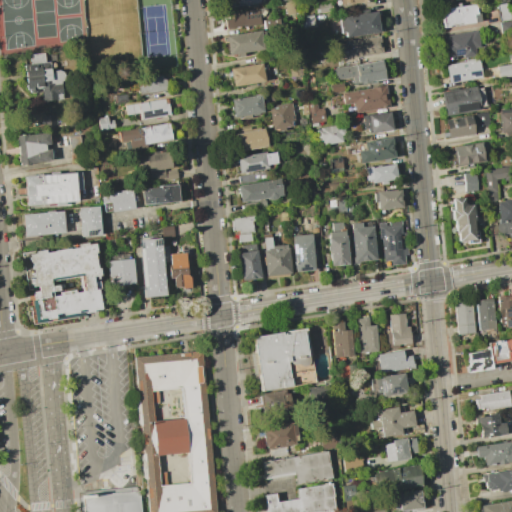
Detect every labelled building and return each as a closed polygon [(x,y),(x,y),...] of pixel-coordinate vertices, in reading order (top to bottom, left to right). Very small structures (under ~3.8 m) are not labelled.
[(330,2),(331,11),(314,13),(313,4),(330,2)] [(506,3),(509,19),(498,21),(495,4),(506,3)] [(473,4),(475,13),(478,13),(479,21),(440,28),(437,10),(473,4)] [(264,7),(265,16),(257,18),(258,23),(224,28),(222,13),(264,7)] [(375,11),(378,32),(344,37),(341,16),(375,11)] [(277,18),(279,26),(263,29),(262,20),(277,18)] [(510,20),(511,32),(500,34),(498,22),(510,20)] [(258,30),(261,49),(240,53),(241,56),(233,57),(232,54),(226,55),(223,36),(258,30)] [(476,31),(480,54),(445,60),(441,36),(476,31)] [(345,43),(345,40),(378,36),(380,53),(348,58),(347,56),(335,58),(333,45),(345,43)] [(28,64),(27,54),(41,52),(42,62),(46,61),(47,70),(56,70),(59,71),(61,75),(60,78),(57,81),(59,92),(52,93),(53,99),(43,100),(42,102),(37,98),(39,96),(38,87),(34,88),(33,90),(30,92),(28,92),(26,88),(23,89),(23,83),(21,65),(28,64)] [(477,58),(480,77),(447,83),(443,64),(477,58)] [(380,60),(383,79),(374,80),(374,83),(367,84),(366,81),(351,84),(350,77),(333,80),(331,68),(380,60)] [(259,63),(262,81),(230,86),(227,68),(259,63)] [(511,63),(511,75),(498,78),(496,66),(511,63)] [(159,75),(160,80),(163,79),(165,91),(137,95),(134,79),(159,75)] [(340,82),(340,84),(342,84),(342,88),(341,89),(341,90),(329,92),(328,84),(340,82)] [(384,86),(388,107),(354,112),(353,102),(342,104),(340,93),(384,86)] [(475,87),(479,110),(443,115),(439,92),(475,87)] [(124,94),(125,102),(111,103),(110,96),(124,94)] [(258,94),(261,112),(231,117),(228,99),(258,94)] [(164,98),(167,115),(138,119),(137,113),(124,115),(122,105),(164,98)] [(289,103),(292,120),(288,120),(290,126),(282,127),(283,130),(276,131),(276,129),(271,130),(266,107),(289,103)] [(315,103),(316,108),(321,108),(323,121),(308,123),(306,104),(315,103)] [(499,112),(499,109),(511,107),(511,132),(499,134),(497,113),(499,112)] [(367,114),(368,115),(388,112),(391,130),(369,133),(368,127),(362,128),(360,115),(367,114)] [(485,112),(487,122),(471,125),(473,134),(446,139),(443,119),(485,112)] [(110,120),(111,128),(95,129),(93,118),(104,116),(105,120),(110,120)] [(164,123),(164,124),(166,124),(169,140),(141,145),(142,148),(128,150),(126,141),(118,142),(116,132),(164,123)] [(318,129),(318,128),(342,125),(343,134),(340,135),(340,142),(321,144),(320,140),(315,140),(314,130),(318,129)] [(261,128),(265,146),(236,151),(232,133),(240,132),(239,129),(248,127),(248,129),(258,127),(258,129),(261,128)] [(13,135),(45,133),(47,144),(42,145),(42,150),(47,149),(49,161),(16,166),(14,157),(15,155),(14,146),(13,145),(12,142),(12,140),(13,135)] [(363,150),(362,142),(390,137),(393,158),(357,163),(355,152),(363,150)] [(478,143),(481,161),(454,165),(451,147),(478,143)] [(166,149),(169,167),(145,171),(142,152),(166,149)] [(263,152),(263,153),(273,152),(275,163),(265,165),(266,168),(236,173),(233,156),(263,152)] [(393,163),(396,179),(370,183),(369,180),(365,181),(363,168),(393,163)] [(482,169),(510,166),(511,180),(503,181),(503,178),(493,179),(495,200),(485,201),(482,169)] [(73,171),(76,203),(23,208),(20,176),(73,171)] [(266,171),(268,179),(238,184),(237,176),(266,171)] [(462,173),(474,172),(476,190),(463,191),(462,173)] [(278,178),(281,195),(239,202),(236,185),(278,178)] [(157,187),(157,186),(174,184),(176,201),(139,205),(138,189),(157,187)] [(128,189),(131,208),(100,213),(97,194),(128,189)] [(398,189),(400,207),(376,210),(374,191),(398,189)] [(452,210),(451,198),(462,198),(462,205),(471,205),(473,230),(474,230),(475,241),(463,242),(463,241),(457,241),(456,233),(453,233),(452,221),(451,221),(450,210),(452,210)] [(264,199),(265,207),(242,211),(241,203),(264,199)] [(494,221),(497,221),(495,202),(501,201),(501,200),(509,199),(509,201),(511,200),(511,241),(507,242),(506,232),(495,234),(494,221)] [(96,206),(98,235),(78,237),(75,208),(96,206)] [(42,213),(42,211),(50,211),(50,212),(59,211),(61,233),(21,236),(19,215),(42,213)] [(240,217),(240,214),(246,214),(246,216),(251,215),(252,220),(250,221),(250,225),(251,225),(252,233),(248,233),(249,241),(236,242),(235,234),(237,234),(236,231),(231,231),(230,218),(240,217)] [(384,223),(384,225),(387,225),(387,220),(399,219),(400,232),(403,231),(405,254),(402,254),(403,263),(389,264),(389,260),(382,260),(380,238),(378,238),(377,223),(384,223)] [(359,222),(359,227),(371,226),(374,260),(352,262),(348,223),(359,222)] [(343,231),(343,236),(344,236),(347,264),(329,266),(326,232),(343,231)] [(290,235),(309,234),(312,270),(293,272),(290,235)] [(269,237),(270,246),(285,244),(285,247),(286,247),(289,273),(264,275),(261,238),(269,237)] [(157,238),(163,295),(142,297),(141,286),(143,286),(139,240),(157,238)] [(95,241),(101,278),(96,278),(101,309),(91,310),(92,312),(84,313),(85,315),(31,324),(19,253),(95,241)] [(255,249),(258,278),(240,280),(236,252),(255,249)] [(168,263),(167,254),(183,252),(184,262),(186,262),(188,288),(180,288),(180,286),(172,287),(172,278),(168,278),(166,264),(168,263)] [(131,258),(133,284),(107,286),(105,261),(131,258)] [(511,295),(511,325),(498,326),(495,296),(511,295)] [(490,298),(493,329),(477,330),(474,300),(490,298)] [(464,301),(464,303),(469,302),(472,333),(455,334),(452,302),(464,301)] [(402,313),(403,327),(407,327),(409,343),(390,345),(387,314),(402,313)] [(366,317),(367,326),(373,325),(376,351),(365,352),(364,343),(355,344),(352,318),(366,317)] [(329,323),(341,321),(342,330),(349,330),(351,355),(332,357),(329,323)] [(279,332),(280,335),(301,331),(305,354),(307,354),(312,382),(259,391),(250,337),(279,332)] [(467,367),(464,353),(488,349),(486,342),(511,337),(511,360),(490,364),(491,369),(465,373),(464,367),(467,367)] [(401,350),(402,357),(409,356),(411,367),(379,373),(375,354),(401,350)] [(146,511),(132,357),(200,351),(214,511),(146,511)] [(401,373),(404,393),(380,397),(379,391),(374,391),(372,378),(401,373)] [(305,388),(328,384),(331,403),(308,407),(305,388)] [(260,395),(260,394),(283,390),(284,394),(287,393),(288,399),(289,399),(290,405),(288,405),(289,409),(282,410),(282,414),(261,417),(258,396),(260,395)] [(477,400),(476,396),(505,391),(508,407),(475,412),(473,400),(477,400)] [(367,421),(377,419),(375,410),(395,407),(396,412),(410,410),(413,425),(398,427),(399,434),(380,437),(378,427),(368,429),(367,421)] [(474,421),(474,418),(493,415),(494,424),(500,423),(502,435),(476,439),(473,422),(474,421)] [(296,422),(299,441),(293,441),(293,444),(264,449),(261,428),(296,422)] [(318,435),(320,449),(335,447),(333,432),(318,435)] [(389,443),(389,441),(403,438),(403,440),(412,438),(415,453),(405,455),(406,459),(383,462),(380,445),(389,443)] [(507,441),(508,449),(511,449),(511,455),(511,462),(482,467),(480,458),(473,459),(472,447),(507,441)] [(325,451),(330,478),(294,484),(292,474),(261,479),(258,462),(325,451)] [(371,457),(373,469),(351,473),(349,461),(371,457)] [(416,465),(420,486),(376,493),(373,472),(416,465)] [(511,468),(511,488),(495,491),(495,489),(487,490),(487,488),(484,489),(483,482),(481,483),(480,474),(511,468)] [(273,493),(274,502),(296,498),(294,488),(329,483),(331,495),(330,495),(332,510),(320,511),(264,511),(262,495),(273,493)] [(339,486),(354,484),(357,499),(342,501),(339,486)] [(418,490),(420,508),(398,511),(395,494),(418,490)] [(138,511),(81,511),(80,496),(137,491),(138,511)] [(511,500),(511,506),(511,511),(478,511),(478,506),(511,500)]
